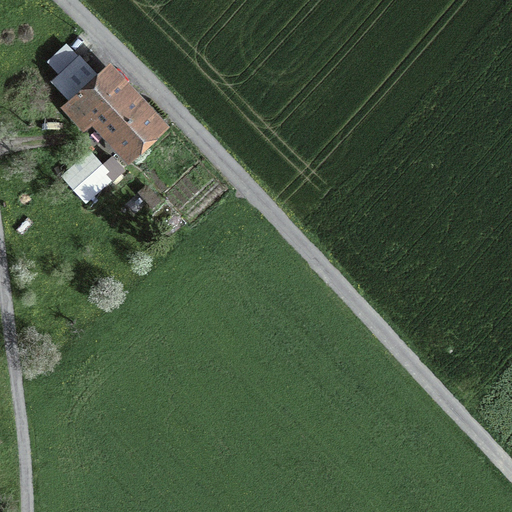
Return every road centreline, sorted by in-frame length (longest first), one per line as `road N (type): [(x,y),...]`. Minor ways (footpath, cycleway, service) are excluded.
road 1 (unclassified): [(511,479),(59,0)]
road 2 (track): [(0,243),(19,391),(23,511)]
